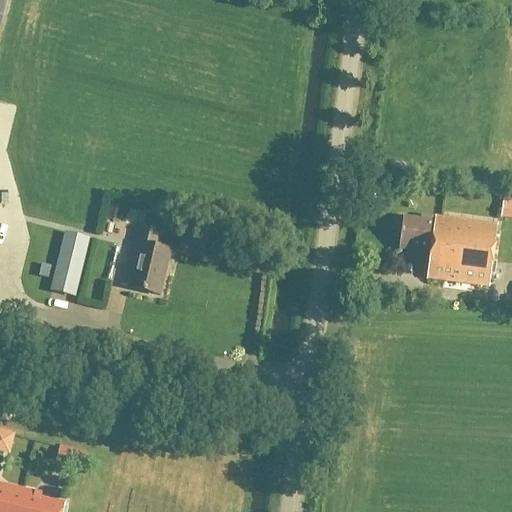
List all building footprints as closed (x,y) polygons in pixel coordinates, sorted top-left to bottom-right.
[(428,258),(490,267),(495,229),(418,220),(418,223),(401,221),(397,252),(428,256),(428,258)] [(131,229),(128,245),(137,247),(127,292),(158,299),(169,255),(153,251),(157,236),(131,229)] [(73,300),(87,241),(62,235),(48,294),(73,300)] [(487,290),(490,267),(428,258),(424,281),(487,290)] [(48,269),(39,267),(36,279),(45,281),(48,269)] [(0,432),(0,444),(10,447),(12,436),(0,432)] [(83,455),(58,449),(54,464),(79,470),(83,455)] [(38,502),(39,497),(0,488),(0,511),(60,511),(62,508),(38,502)]
